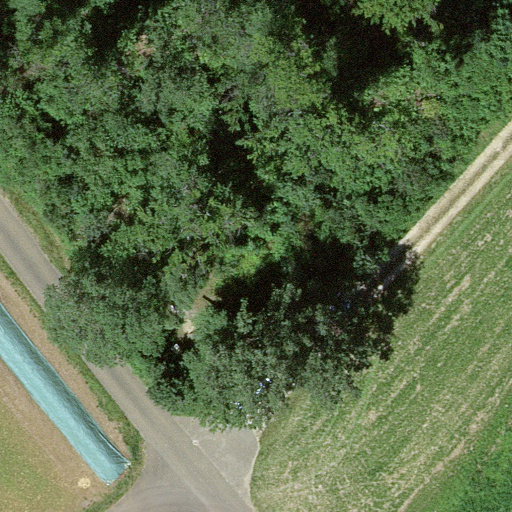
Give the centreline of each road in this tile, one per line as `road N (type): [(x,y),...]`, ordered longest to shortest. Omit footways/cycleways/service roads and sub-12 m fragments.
road 1 (track): [(210,482),(300,359),(511,139)]
road 2 (track): [(210,482),(0,191)]
